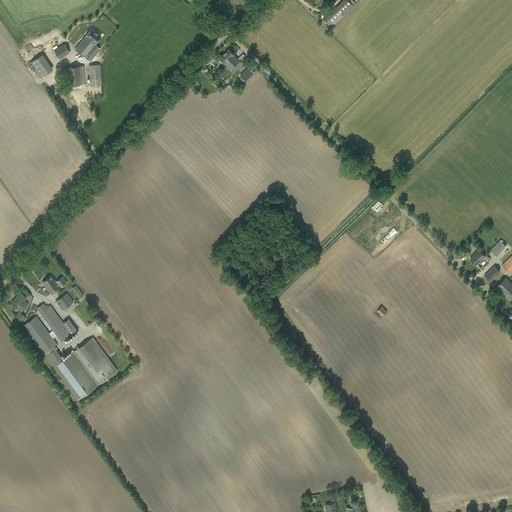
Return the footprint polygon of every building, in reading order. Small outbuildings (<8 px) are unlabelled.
[(332,27),(356,3),(352,0),(343,0),(324,20),(332,27)] [(94,44),(101,36),(91,29),(86,36),(75,49),(90,61),(100,49),(94,44)] [(64,44),(54,51),(59,59),(70,52),(64,44)] [(230,70),(231,69),(231,70),(232,69),(234,71),(238,67),(236,65),(240,61),(234,55),(235,55),(229,49),(220,58),(226,64),(225,64),(227,65),(226,66),(226,67),(229,70),(230,70)] [(53,69),(43,54),(31,62),(41,77),(53,69)] [(90,87),(101,86),(100,65),(89,65),(90,87)] [(65,86),(85,84),(84,66),(64,68),(65,86)] [(245,81),(250,77),(244,71),(239,76),(245,81)] [(496,256),(507,246),(500,239),(490,250),(496,256)] [(476,265),(485,256),(479,250),(475,254),(470,259),(476,265)] [(510,273),(511,271),(511,256),(502,265),(510,273)] [(490,281),(500,271),(495,265),(484,275),(490,281)] [(50,294),(60,287),(67,283),(62,277),(55,281),(51,275),(42,282),(45,287),(41,289),(43,292),(47,289),(50,294)] [(511,301),(511,299),(511,284),(506,278),(497,286),(511,301)] [(80,299),(84,296),(76,285),(71,288),(80,299)] [(24,301),(26,297),(20,292),(11,303),(21,311),(28,304),(24,301)] [(62,310),(73,302),(67,293),(55,302),(62,310)] [(71,335),(77,330),(69,318),(63,323),(50,305),(47,307),(43,303),(36,309),(61,342),(71,335)] [(377,311),(382,316),(387,311),(382,306),(377,311)] [(16,317),(21,321),(22,322),(26,318),(25,317),(25,316),(21,313),(16,317)] [(44,355),(57,345),(36,316),(22,326),(44,355)] [(93,337),(74,351),(53,366),(77,400),(117,370),(93,337)] [(337,511),(336,502),(325,504),(325,511),(337,511)]
